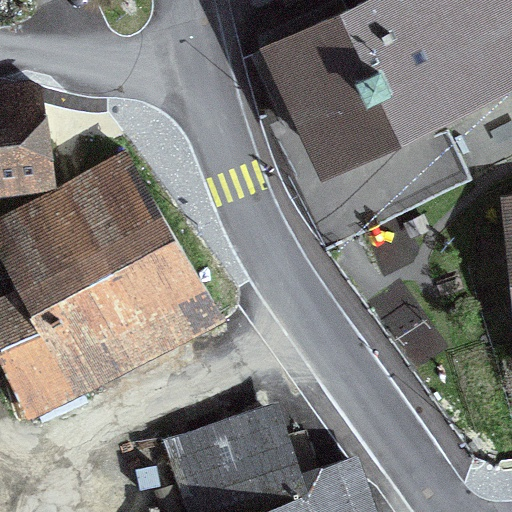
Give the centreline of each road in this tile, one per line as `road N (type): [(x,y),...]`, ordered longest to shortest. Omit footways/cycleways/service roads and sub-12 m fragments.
road 1 (tertiary): [(201,94),(230,181),(276,263),(463,511)]
road 2 (residential): [(0,46),(201,94)]
